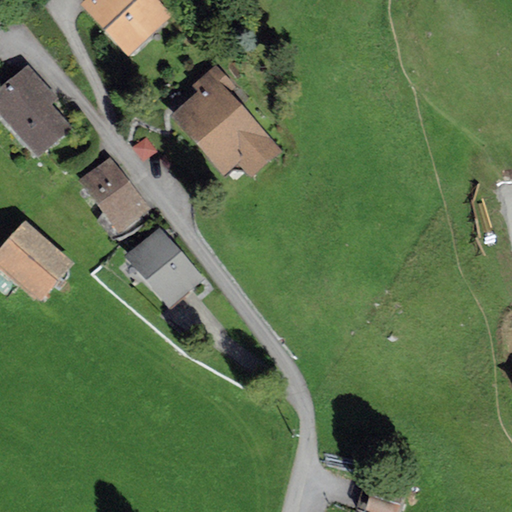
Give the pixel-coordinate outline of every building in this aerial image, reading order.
[(148,0),(92,0),(79,13),(127,61),(169,21),(148,0)] [(281,156),(227,97),(237,88),(218,67),(191,92),(197,99),(170,124),(223,182),(237,170),(251,184),(281,156)] [(29,71),(0,96),(0,126),(37,167),(73,134),(51,110),(59,103),(29,71)] [(151,213),(109,162),(76,188),(118,240),(151,213)] [(26,229),(0,259),(0,276),(42,311),(76,270),(26,229)] [(158,231),(122,264),(168,316),(205,282),(158,231)] [(374,479),(365,509),(373,511),(397,511),(404,488),(374,479)]
